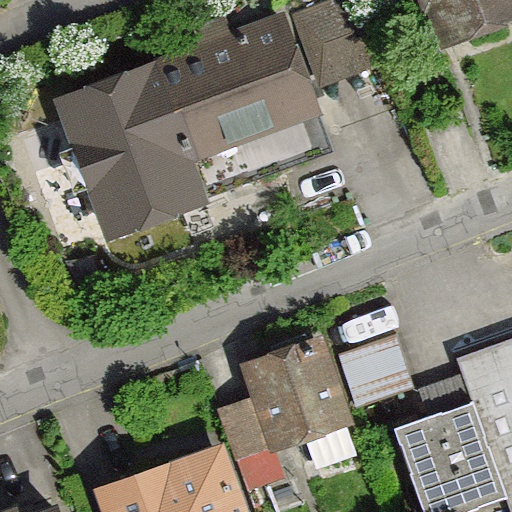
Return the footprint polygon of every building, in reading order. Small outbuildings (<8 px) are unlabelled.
[(511,0),(417,0),(436,54),(511,27),(511,0)] [(189,164),(319,115),(282,18),(47,106),(99,243),(203,204),(189,164)] [(418,388),(399,333),(342,353),(362,408),(418,388)] [(263,462),(354,429),(320,335),(229,368),(263,462)] [(469,511),(511,511),(511,340),(455,361),(462,381),(427,393),(469,511)] [(102,511),(251,511),(227,447),(97,496),(102,511)]
